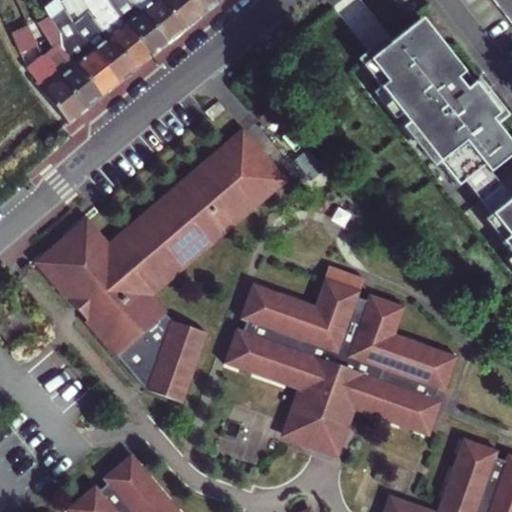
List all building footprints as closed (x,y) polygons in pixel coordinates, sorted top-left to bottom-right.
[(127,17),(123,20),(121,22),(124,25),(140,13),(129,0),(126,0),(118,7),(127,17)] [(129,0),(140,13),(167,46),(184,33),(158,0),(129,0)] [(158,0),(184,33),(203,17),(192,0),(158,0)] [(192,0),(203,17),(223,1),(222,0),(192,0)] [(511,0),(490,0),(511,27),(511,0)] [(151,59),(124,25),(121,22),(123,20),(114,10),(111,3),(90,14),(96,24),(134,72),(151,59)] [(114,10),(123,20),(127,17),(118,7),(114,10)] [(80,38),(117,86),(134,72),(96,24),(90,14),(88,10),(70,20),(75,28),(80,38)] [(63,51),(101,99),(117,86),(80,38),(75,28),(70,20),(67,13),(54,23),(63,40),(58,44),(63,51)] [(151,59),(167,46),(140,13),(124,25),(151,59)] [(472,86),(419,21),(367,63),(388,89),(381,94),(457,188),(510,145),(491,121),(496,116),(483,100),(490,94),(478,80),(472,86)] [(10,31),(18,52),(34,46),(26,24),(10,31)] [(284,56),(276,47),(260,60),(269,70),(284,56)] [(85,112),(101,99),(63,51),(48,63),(85,112)] [(68,126),(85,112),(48,63),(36,73),(44,90),(42,91),(68,126)] [(288,119),(280,109),(264,122),(273,132),(288,119)] [(238,145),(279,194),(289,186),(247,137),(238,145)] [(113,252),(92,227),(43,268),(78,309),(83,304),(94,318),(89,322),(142,384),(155,389),(152,396),(189,409),(213,338),(177,326),(155,301),(279,194),(238,145),(120,246),(125,251),(118,257),(113,252)] [(511,198),(491,216),(509,238),(502,244),(511,255),(511,198)] [(242,334),(231,364),(247,370),(245,374),(258,379),(260,374),(308,391),(294,432),(345,449),(358,413),(359,408),(408,426),(406,430),(419,435),(421,430),(437,435),(447,405),(441,403),(444,393),(450,396),(461,364),(445,360),(447,355),(434,350),(433,355),(399,343),(400,339),(409,311),(374,299),(372,306),(362,302),(369,283),(334,271),(320,311),(318,316),(284,304),(286,299),(273,295),(271,300),(255,294),(245,324),(252,327),(248,336),(242,334)] [(0,319),(0,333),(10,347),(31,334),(35,340),(40,338),(22,311),(16,290),(10,294),(13,310),(0,319)] [(420,511),(405,507),(403,511),(511,511),(511,460),(511,464),(502,461),(504,454),(473,443),(468,459),(463,458),(459,470),(463,472),(449,511),(420,511)] [(144,476),(133,463),(109,484),(113,490),(106,496),(101,491),(77,511),(76,511),(182,511),(177,506),(173,509),(153,486),(157,483),(148,473),(144,476)]
